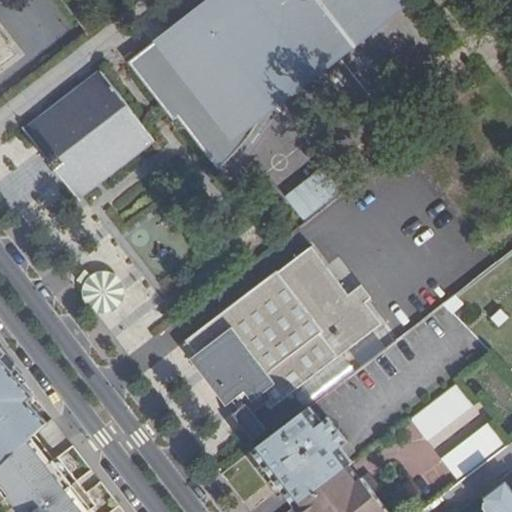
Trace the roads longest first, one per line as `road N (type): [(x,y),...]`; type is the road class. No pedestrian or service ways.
road 1 (tertiary): [(198,511),(0,252)]
road 2 (tertiary): [(0,299),(162,511)]
